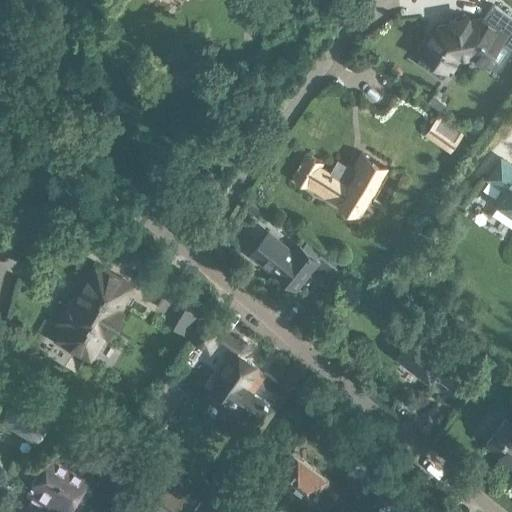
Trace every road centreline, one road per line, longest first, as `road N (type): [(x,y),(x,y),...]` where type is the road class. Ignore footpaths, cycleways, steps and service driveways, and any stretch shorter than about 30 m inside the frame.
road 1 (residential): [(508,511),(359,388),(189,264)]
road 2 (residential): [(189,264),(378,2)]
road 3 (residential): [(189,264),(69,166),(36,183)]
road 4 (residential): [(36,183),(48,0)]
